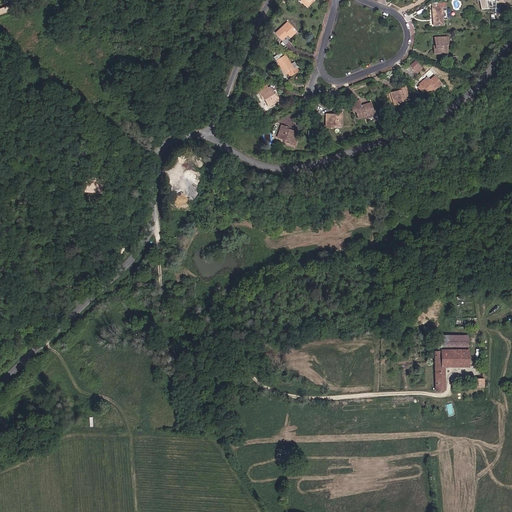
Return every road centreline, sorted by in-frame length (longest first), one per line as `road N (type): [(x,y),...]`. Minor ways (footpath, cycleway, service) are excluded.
road 1 (tertiary): [(511,31),(487,71),(456,96),(367,145),(273,168),(208,136)]
road 2 (tertiary): [(208,136),(164,145),(155,164),(155,223),(132,258),(0,381)]
road 3 (residential): [(336,0),(320,63),(338,80),(405,49),(400,16),(366,0)]
road 4 (residential): [(208,136),(271,0)]
